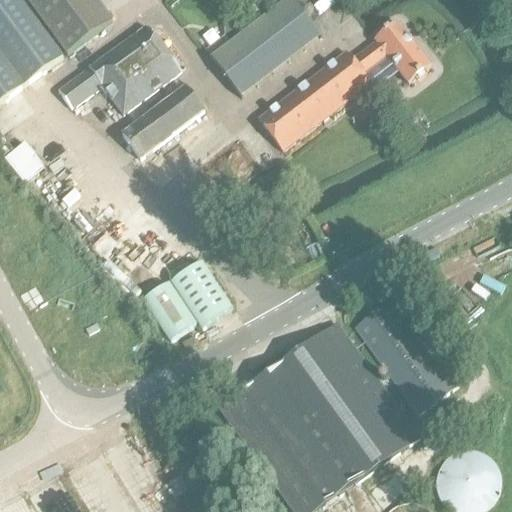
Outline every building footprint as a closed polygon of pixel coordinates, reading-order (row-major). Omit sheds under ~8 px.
[(18,0),(0,0),(0,109),(65,62),(18,0)] [(94,0),(24,0),(68,58),(113,25),(94,0)] [(278,5),(277,0),(239,0),(240,10),(260,18),(278,5)] [(242,102),(321,41),(292,2),(213,64),(242,102)] [(348,55),(258,123),(283,155),(331,119),(372,88),(364,77),(387,59),(409,88),(431,71),(398,26),(376,43),(380,48),(370,55),(356,66),(348,55)] [(124,119),(182,76),(148,30),(59,95),(73,113),(103,90),(124,119)] [(142,163),(205,115),(187,91),(123,139),(142,163)] [(233,312),(202,265),(171,286),(202,333),(233,312)] [(144,304),(166,337),(172,345),(197,329),(170,287),(144,304)] [(419,418),(426,413),(462,387),(399,301),(356,332),(419,418)] [(338,328),(223,410),(295,511),(322,511),(420,442),(338,328)] [(501,486),(501,485),(500,479),(498,473),(495,467),(492,463),(488,460),(482,456),(478,454),(470,453),(463,453),(456,455),(451,457),(445,462),(441,467),(438,472),(436,477),(435,484),(435,489),(437,496),(440,502),(444,507),(448,511),(486,511),(491,509),(495,504),(498,498),(500,492),(501,486)]
